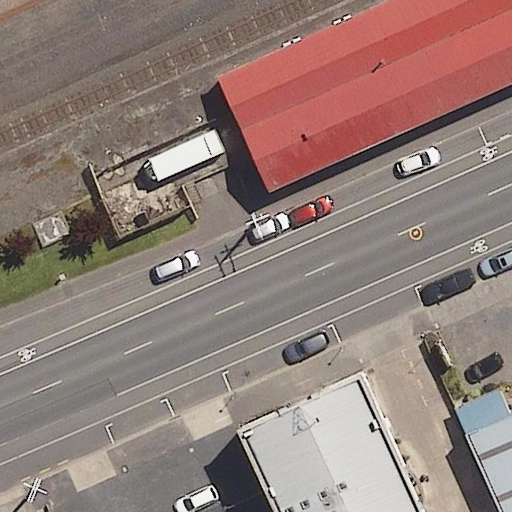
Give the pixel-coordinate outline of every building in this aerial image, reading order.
[(511,0),(393,0),(222,75),(270,185),(511,78),(511,0)] [(108,194),(126,237),(187,211),(169,168),(108,194)] [(61,210),(32,222),(43,248),(72,235),(61,210)] [(440,511),(363,340),(236,396),(287,511),(440,511)] [(511,375),(483,388),(511,453),(511,375)]
